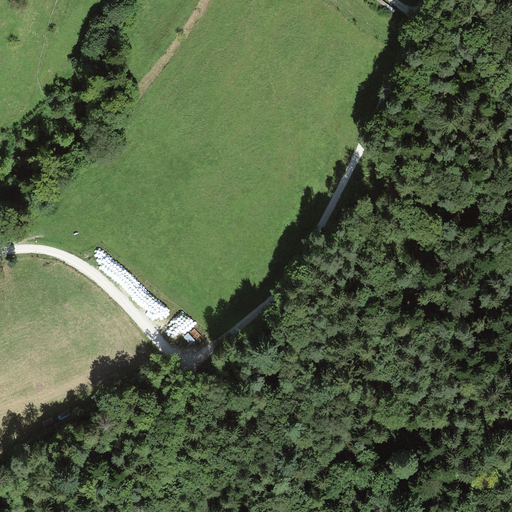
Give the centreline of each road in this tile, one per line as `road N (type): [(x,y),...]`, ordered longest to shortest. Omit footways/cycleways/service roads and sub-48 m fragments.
road 1 (track): [(426,0),(314,246),(286,285),(182,368)]
road 2 (track): [(391,511),(330,469),(272,450),(243,449),(160,481)]
road 3 (track): [(182,368),(85,267),(49,250),(0,252)]
road 4 (track): [(182,368),(178,436),(142,511)]
road 5 (track): [(396,511),(511,419)]
